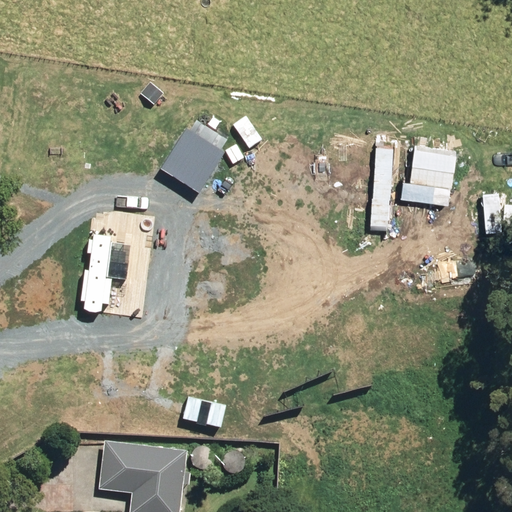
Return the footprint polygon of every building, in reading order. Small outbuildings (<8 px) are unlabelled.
[(272,195),(232,192),(219,364),(259,367),(272,195)] [(346,207),(291,203),(271,405),(348,407),(353,328),(333,327),(346,207)] [(97,226),(92,266),(126,270),(130,229),(97,226)] [(115,289),(82,286),(79,317),(112,320),(115,289)] [(190,511),(194,449),(108,442),(106,487),(141,490),(140,511),(190,511)]
